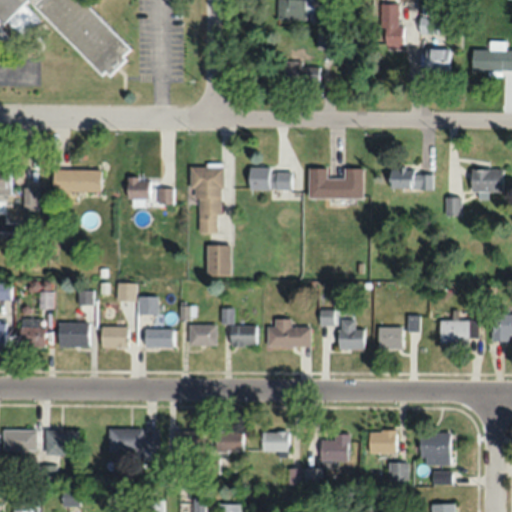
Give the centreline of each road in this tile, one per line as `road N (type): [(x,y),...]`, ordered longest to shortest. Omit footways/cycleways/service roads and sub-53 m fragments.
road 1 (residential): [(0,385),(511,390)]
road 2 (residential): [(0,116),(511,118)]
road 3 (residential): [(493,511),(493,390)]
